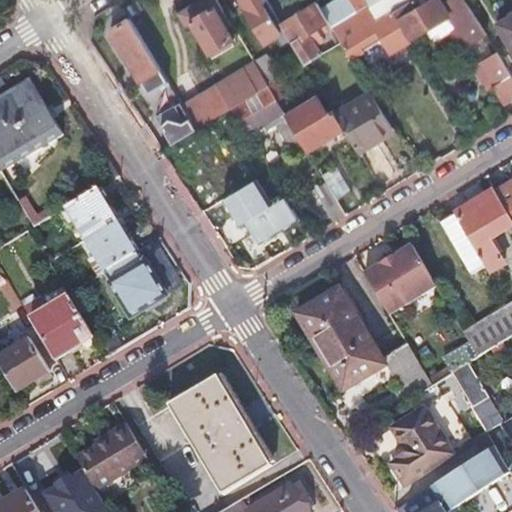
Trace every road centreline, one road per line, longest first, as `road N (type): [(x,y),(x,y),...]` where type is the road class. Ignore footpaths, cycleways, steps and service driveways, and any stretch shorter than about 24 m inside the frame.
road 1 (residential): [(46,21),(232,309)]
road 2 (residential): [(232,309),(511,134)]
road 3 (residential): [(0,448),(232,309)]
road 4 (residential): [(366,511),(232,309)]
